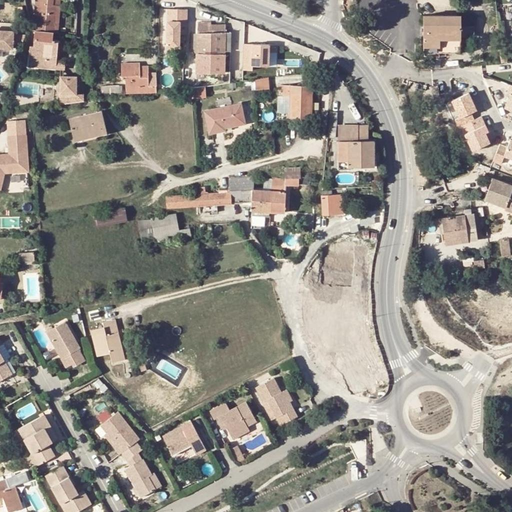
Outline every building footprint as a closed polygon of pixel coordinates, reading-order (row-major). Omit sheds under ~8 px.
[(36,22),(36,30),(54,32),(56,10),(54,10),(54,5),(53,0),(35,0),(35,12),(37,13),(36,22)] [(184,10),(164,9),(163,47),(176,48),(176,35),(184,35),(184,10)] [(424,15),(424,56),(436,56),(436,53),(461,53),(461,44),(464,44),(464,37),(474,37),(475,27),(461,26),(461,16),(424,15)] [(197,53),(224,52),(224,32),(225,25),(210,24),(210,21),(198,21),(197,33),(197,53)] [(36,30),(34,30),(32,46),(29,46),(27,66),(56,68),(58,40),(53,39),(54,32),(36,30)] [(14,33),(0,31),(0,48),(13,49),(14,33)] [(243,44),(242,70),(251,70),(252,65),(268,66),(268,44),(243,44)] [(197,72),(224,71),(224,52),(197,53),(197,72)] [(133,66),(133,63),(121,63),(122,79),(125,79),(126,93),(156,91),(157,73),(148,73),(148,65),(140,66),(133,66)] [(291,64),(290,71),(306,72),(307,65),(291,64)] [(76,76),(67,76),(67,86),(60,86),(60,94),(76,94),(76,76)] [(256,88),(270,87),(269,76),(255,77),(256,88)] [(290,97),(289,118),(310,119),(310,86),(284,85),(284,96),(290,97)] [(191,89),(192,99),(200,99),(199,87),(191,89)] [(447,101),(471,149),(492,139),(479,112),(469,90),(447,101)] [(240,104),(205,110),(209,133),(224,131),(224,128),(244,124),(240,104)] [(84,139),(95,136),(106,133),(102,111),(69,119),(73,139),(84,136),(84,139)] [(329,120),(327,138),(334,138),(336,120),(329,120)] [(340,142),(369,141),(368,125),(340,125),(340,142)] [(503,153),(511,157),(511,136),(503,153)] [(24,137),(8,138),(9,150),(10,149),(10,157),(0,157),(0,180),(2,173),(27,171),(24,137)] [(373,166),(373,169),(376,169),(375,141),(369,141),(340,142),(341,167),(373,166)] [(341,167),(340,142),(337,142),(337,170),(373,169),(373,166),(341,167)] [(285,167),(285,178),(299,177),(300,177),(300,167),(285,167)] [(269,212),(270,191),(252,190),(254,177),(228,179),(228,189),(228,193),(218,193),(198,194),(198,206),(252,202),(251,212),(269,213),(269,212)] [(270,191),(269,212),(284,212),(286,186),(298,186),(299,177),(285,178),(285,180),(271,178),(270,191)] [(511,185),(494,179),(486,199),(506,207),(506,209),(511,211),(511,185)] [(198,206),(198,194),(165,196),(166,207),(198,206)] [(321,194),(323,215),(343,214),(342,195),(342,194),(332,194),(321,194)] [(92,213),(95,228),(127,222),(124,207),(92,213)] [(163,216),(165,226),(178,223),(175,213),(163,216)] [(443,219),(446,245),(477,241),(473,215),(443,219)] [(152,227),(165,226),(163,216),(151,218),(152,227)] [(154,242),(152,227),(151,218),(137,221),(142,245),(154,242)] [(268,222),(250,220),(250,228),(267,229),(268,225),(268,223),(268,222)] [(152,227),(154,242),(181,237),(179,230),(178,223),(165,226),(152,227)] [(179,230),(181,237),(190,235),(189,228),(179,230)] [(202,234),(202,244),(210,244),(210,234),(202,234)] [(500,240),(502,250),(510,249),(508,239),(500,240)] [(36,240),(22,243),(23,250),(38,247),(36,240)] [(369,247),(327,247),(327,290),(321,290),(321,300),(305,300),(305,337),(325,337),(352,396),(392,378),(369,329),(369,247)] [(101,322),(102,327),(104,335),(117,333),(115,320),(101,322)] [(69,354),(78,349),(79,348),(64,321),(46,331),(61,358),(69,354)] [(104,335),(102,327),(89,330),(95,356),(107,354),(109,363),(123,360),(117,333),(104,335)] [(69,354),(76,365),(85,360),(78,349),(69,354)] [(69,354),(61,358),(66,366),(71,363),(73,366),(76,365),(69,354)] [(0,381),(10,377),(2,363),(0,364),(0,359),(0,360),(0,359),(0,381)] [(288,399),(282,388),(280,389),(273,376),(256,385),(263,399),(267,397),(280,422),(296,412),(292,404),(286,408),(282,402),(288,399)] [(285,386),(282,388),(288,399),(291,397),(285,386)] [(230,434),(246,425),(256,419),(246,398),(229,407),(226,401),(209,410),(213,417),(217,415),(221,422),(224,421),(226,426),(230,434)] [(292,404),(288,399),(282,402),(286,408),(292,404)] [(39,409),(37,410),(42,421),(39,422),(47,436),(53,433),(39,409)] [(37,410),(14,423),(34,459),(50,450),(43,439),(47,436),(39,422),(42,421),(37,410)] [(116,447),(113,449),(117,456),(119,454),(135,443),(138,441),(117,413),(100,425),(107,435),(116,447)] [(163,435),(173,454),(201,439),(191,420),(163,435)] [(246,425),(230,434),(232,438),(249,429),(246,425)] [(104,437),(113,449),(116,447),(107,435),(104,437)] [(135,443),(119,454),(125,462),(139,452),(141,451),(135,443)] [(229,448),(234,456),(241,452),(237,443),(229,448)] [(139,452),(125,462),(128,468),(143,460),(139,452)] [(241,452),(234,456),(237,463),(245,459),(241,452)] [(140,499),(156,491),(149,478),(152,476),(143,460),(128,468),(124,470),(140,499)] [(62,467),(45,476),(65,511),(77,511),(85,508),(77,494),(62,467)] [(155,475),(152,476),(149,478),(156,491),(161,487),(155,475)] [(0,505),(2,504),(5,503),(8,511),(21,507),(13,485),(8,487),(6,488),(3,478),(0,479),(0,505)] [(83,491),(77,494),(85,508),(91,505),(83,491)]
